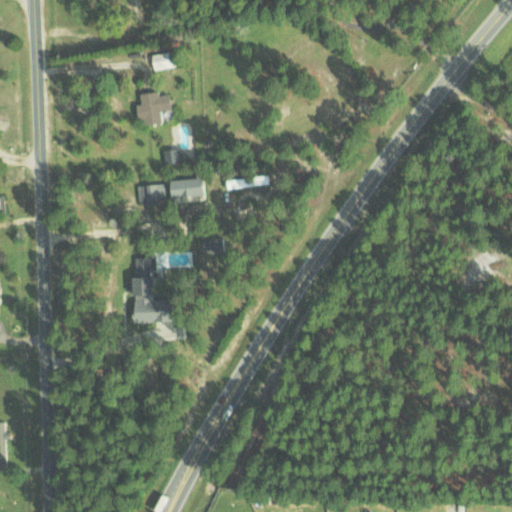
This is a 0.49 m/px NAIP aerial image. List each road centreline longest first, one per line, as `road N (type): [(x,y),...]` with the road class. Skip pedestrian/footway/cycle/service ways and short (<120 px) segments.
road 1 (primary): [(165,511),(357,195),(511,3)]
road 2 (tertiary): [(34,0),(51,511)]
